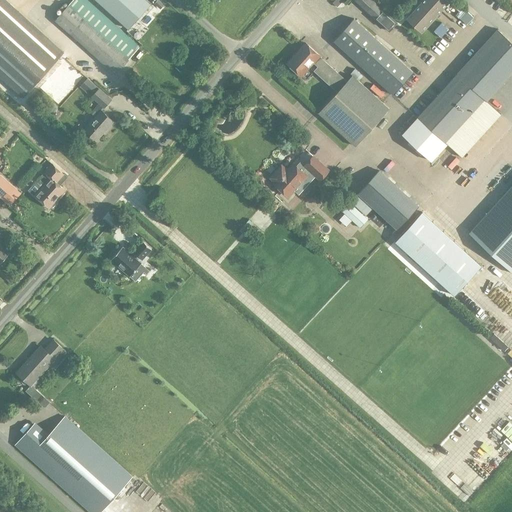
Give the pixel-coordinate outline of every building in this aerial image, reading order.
[(0,0),(0,76),(23,97),(64,52),(5,0),(0,0)] [(140,47),(86,0),(73,0),(55,20),(116,74),(129,59),(140,47)] [(95,0),(128,29),(150,5),(145,0),(95,0)] [(371,0),(354,0),(389,32),(397,23),(371,0)] [(423,0),(406,19),(421,32),(448,2),(445,0),(423,0)] [(467,25),(474,17),(466,10),(460,18),(467,25)] [(191,32),(170,15),(164,22),(173,28),(167,36),(180,46),(191,32)] [(393,94),(414,72),(355,18),(334,40),(393,94)] [(435,29),(441,36),(449,28),(442,21),(435,29)] [(511,42),(498,29),(448,84),(418,117),(462,157),(502,114),(488,101),(511,74),(511,42)] [(319,54),(306,42),(287,63),(301,75),(313,61),(318,66),(314,70),(337,91),(347,81),(319,55),(319,54)] [(347,81),(337,91),(318,112),(355,146),(390,108),(352,75),(347,81)] [(114,123),(101,112),(112,99),(92,82),(85,90),(92,96),(91,97),(99,103),(91,112),(96,117),(85,130),(98,141),(114,123)] [(418,117),(402,134),(431,161),(447,144),(418,117)] [(305,168),(303,171),(293,162),(287,168),(282,164),(269,178),(274,183),(273,184),(288,197),(308,175),(307,174),(309,171),(320,181),(330,170),(313,155),(303,166),(305,168)] [(51,177),(35,195),(50,208),(51,207),(53,207),(56,204),(55,202),(66,190),(57,182),(64,174),(53,164),(45,172),(51,177)] [(397,230),(419,205),(379,169),(357,193),(397,230)] [(0,197),(10,206),(20,194),(0,175),(0,197)] [(511,184),(510,186),(468,232),(511,271),(511,184)] [(362,220),(347,206),(342,211),(357,225),(362,220)] [(422,212),(395,241),(454,295),(481,265),(422,212)] [(123,248),(111,260),(130,277),(141,264),(138,261),(140,259),(142,261),(152,250),(143,242),(133,253),(135,255),(133,257),(123,248)] [(0,244),(0,263),(10,253),(0,244)] [(17,372),(32,386),(52,364),(55,366),(67,352),(53,340),(45,349),(41,346),(17,372)] [(65,416),(49,434),(35,422),(15,445),(89,511),(100,511),(132,476),(65,416)]
